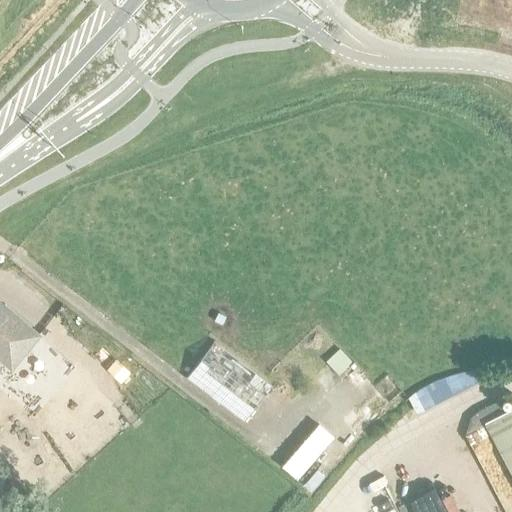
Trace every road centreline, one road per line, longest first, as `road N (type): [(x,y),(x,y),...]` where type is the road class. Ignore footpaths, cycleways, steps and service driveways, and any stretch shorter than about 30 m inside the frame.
road 1 (unknown): [(511,381),(404,426),(365,456),(352,494),(358,511)]
road 2 (secondary): [(136,0),(0,146)]
road 3 (secondary): [(84,115),(142,79),(209,10)]
road 4 (secondary): [(84,115),(193,3)]
road 5 (unclassified): [(511,68),(460,53),(365,47)]
